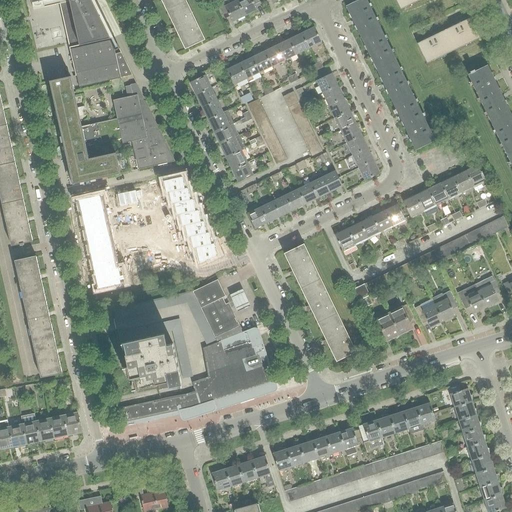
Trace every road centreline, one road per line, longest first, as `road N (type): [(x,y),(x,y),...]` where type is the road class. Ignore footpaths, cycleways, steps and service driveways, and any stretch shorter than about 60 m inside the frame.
road 1 (residential): [(1,0),(102,460)]
road 2 (residential): [(252,253),(395,180),(395,162),(317,2)]
road 3 (residential): [(252,253),(167,75)]
road 4 (residential): [(167,75),(317,2)]
road 5 (unclassified): [(320,401),(478,350)]
road 6 (residential): [(320,401),(252,253)]
road 7 (unclassified): [(183,443),(320,401)]
